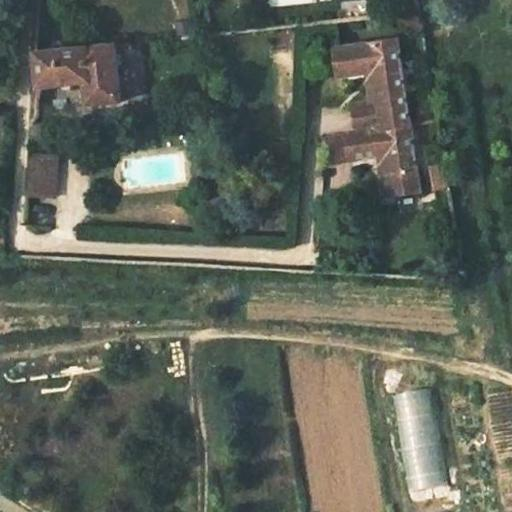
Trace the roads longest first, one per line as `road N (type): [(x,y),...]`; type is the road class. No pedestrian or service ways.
road 1 (track): [(511,377),(470,355),(419,345),(208,332),(190,351),(189,376),(202,511)]
road 2 (track): [(0,345),(165,328),(208,332)]
road 3 (track): [(402,511),(376,376),(397,343)]
